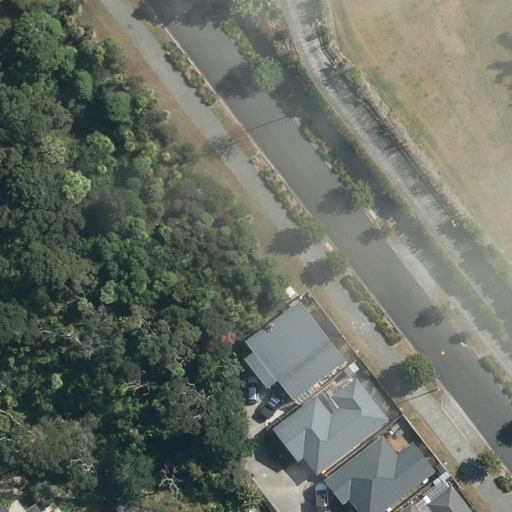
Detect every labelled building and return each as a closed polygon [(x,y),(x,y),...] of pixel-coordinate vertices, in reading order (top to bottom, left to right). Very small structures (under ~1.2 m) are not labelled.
[(348,361),(300,299),(245,341),(255,353),(246,360),(268,389),(278,382),(294,402),(348,361)] [(317,475),(391,420),(358,376),(331,397),(339,408),(332,413),(318,395),(273,428),(298,461),(303,457),(317,475)] [(397,454),(383,435),(323,481),(343,507),(351,501),(360,511),(381,511),(435,472),(412,443),(397,454)] [(473,511),(454,485),(427,505),(432,511),(419,511),(414,504),(402,511),(473,511)] [(0,511),(71,511),(70,511),(68,511),(40,511),(36,506),(27,511),(9,511),(1,502),(0,502),(0,511)]
